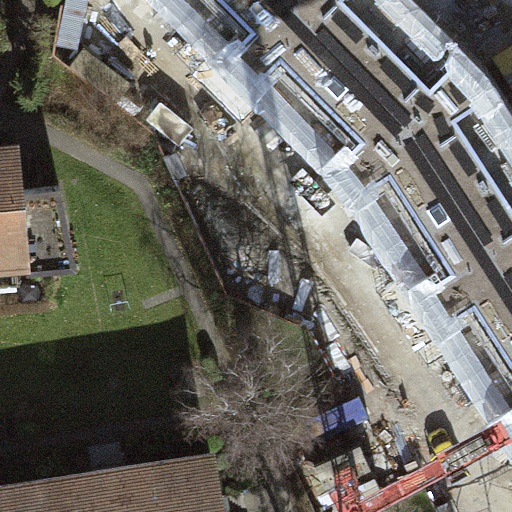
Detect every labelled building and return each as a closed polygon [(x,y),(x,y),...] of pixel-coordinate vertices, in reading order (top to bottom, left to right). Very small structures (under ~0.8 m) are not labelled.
[(291,0),(183,0),(255,72),(310,19),(291,0)] [(392,137),(471,74),(408,10),(398,0),(291,0),(310,19),(255,72),(362,181),(404,155),(392,137)] [(491,243),(509,271),(511,268),(511,137),(471,74),(392,137),(404,155),(362,181),(426,285),(491,243)] [(27,272),(77,267),(61,185),(19,189),(16,145),(0,146),(0,259),(26,258),(27,272)] [(511,268),(509,271),(491,243),(426,285),(511,415),(511,268)] [(109,470),(9,485),(13,511),(220,511),(212,454),(109,470)] [(0,511),(13,511),(9,485),(0,486),(0,511)]
